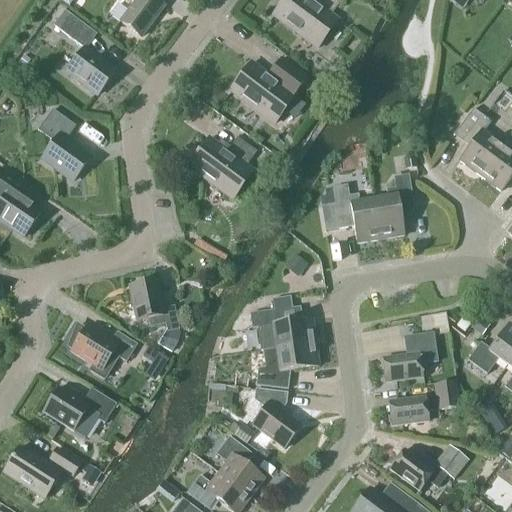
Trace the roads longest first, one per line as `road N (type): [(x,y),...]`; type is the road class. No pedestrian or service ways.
road 1 (residential): [(0,399),(30,351),(24,279),(144,252),(127,120),(220,0)]
road 2 (residential): [(469,264),(343,283),(360,425),(299,511)]
